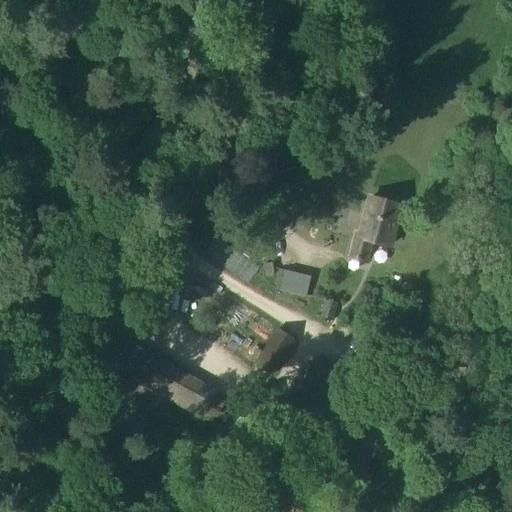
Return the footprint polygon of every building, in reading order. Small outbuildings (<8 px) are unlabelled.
[(389,247),(399,207),(368,199),(359,237),(355,236),(349,259),(365,263),(370,242),(389,247)] [(200,260),(211,274),(221,267),(210,253),(200,260)] [(336,304),(324,302),(321,319),(333,322),(336,304)] [(293,342),(276,331),(254,364),(271,375),(293,342)] [(201,418),(213,396),(126,348),(114,369),(201,418)] [(319,360),(301,387),(290,405),(345,440),(356,423),(356,424),(374,396),(319,360)]
